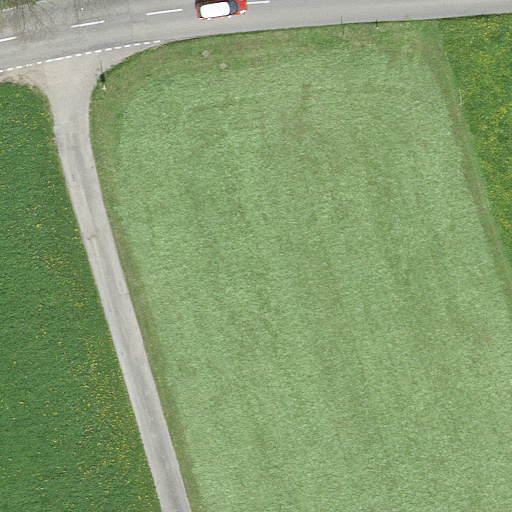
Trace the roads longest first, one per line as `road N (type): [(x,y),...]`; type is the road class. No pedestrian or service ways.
road 1 (tertiary): [(0,45),(198,7)]
road 2 (tertiary): [(198,7),(339,0)]
